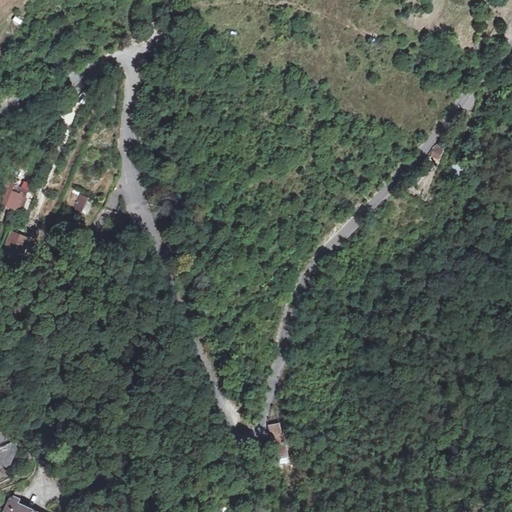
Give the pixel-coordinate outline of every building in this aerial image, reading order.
[(487,18),(480,15),(478,21),(485,24),(487,18)] [(441,151),(435,149),(431,157),(437,160),(441,151)] [(7,206),(12,193),(7,192),(2,204),(7,206)] [(7,206),(26,214),(32,201),(25,199),(27,196),(20,193),(19,196),(12,193),(7,206)] [(68,206),(81,213),(87,200),(74,194),(68,206)] [(87,215),(93,203),(87,200),(81,213),(87,215)] [(129,244),(136,241),(133,232),(132,230),(125,233),(129,244)] [(24,245),(11,239),(5,254),(11,256),(12,254),(19,257),(24,245)] [(401,291),(394,288),(390,295),(397,298),(401,291)] [(279,426),(271,428),(274,441),(275,443),(276,447),(280,457),(287,456),(284,443),(285,443),(284,436),(281,436),(279,426)] [(3,433),(0,431),(0,465),(10,469),(19,449),(16,444),(9,442),(10,438),(3,435),(3,433)] [(41,511),(13,498),(6,511),(41,511)]
